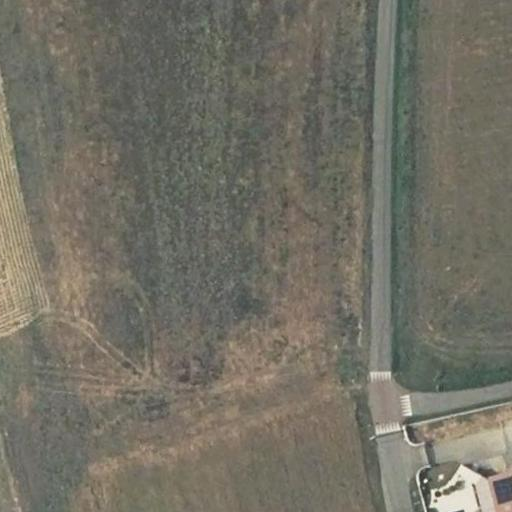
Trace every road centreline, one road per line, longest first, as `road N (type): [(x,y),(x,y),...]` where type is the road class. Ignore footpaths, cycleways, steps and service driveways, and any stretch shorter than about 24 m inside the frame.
road 1 (unclassified): [(385,0),(377,408)]
road 2 (residential): [(511,377),(377,408)]
